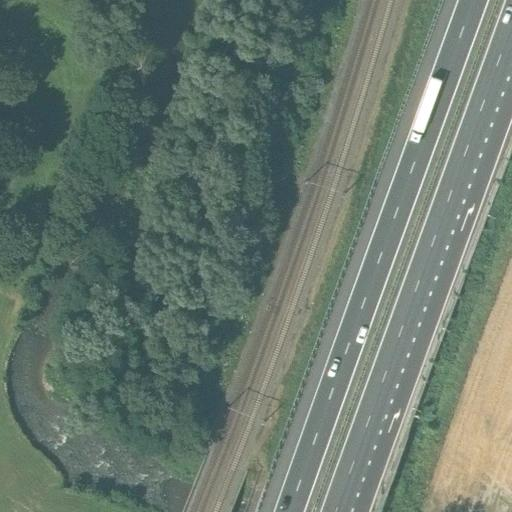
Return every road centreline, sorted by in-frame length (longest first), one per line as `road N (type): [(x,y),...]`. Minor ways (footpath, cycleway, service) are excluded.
road 1 (motorway): [(472,0),(290,511)]
road 2 (motorway): [(334,511),(511,24)]
